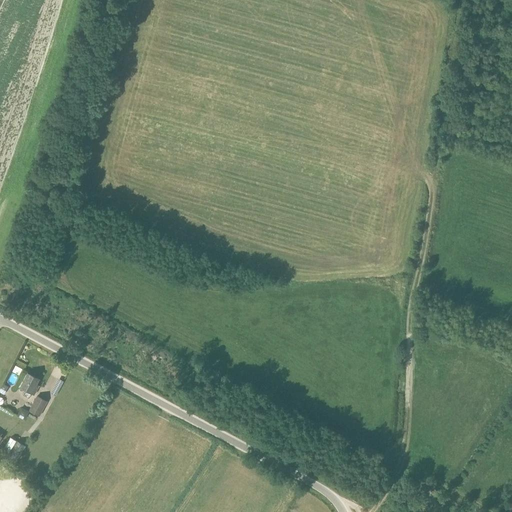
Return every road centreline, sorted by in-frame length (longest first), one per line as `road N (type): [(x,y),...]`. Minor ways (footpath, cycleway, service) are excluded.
road 1 (track): [(401,463),(415,283),(457,0)]
road 2 (unclassified): [(342,511),(326,493),(0,321)]
road 3 (track): [(495,511),(401,463),(371,511)]
